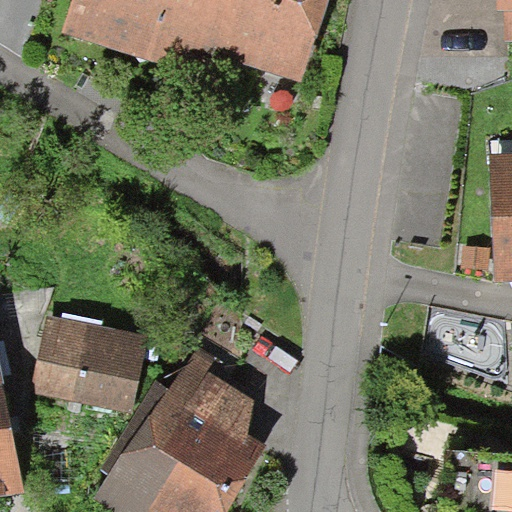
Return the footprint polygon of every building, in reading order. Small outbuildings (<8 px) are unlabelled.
[(76,0),(65,36),(196,76),(202,57),(307,89),(329,18),(334,0),(76,0)] [(511,0),(499,0),(499,13),(508,13),(511,13),(511,0)] [(511,158),(496,159),(500,284),(511,283),(511,158)] [(149,340),(46,318),(30,390),(134,413),(149,340)] [(113,478),(96,503),(110,511),(229,511),(269,451),(250,439),(253,405),(205,374),(211,364),(197,354),(171,394),(159,387),(103,472),(113,478)] [(0,500),(23,498),(4,391),(0,370),(0,500)]
